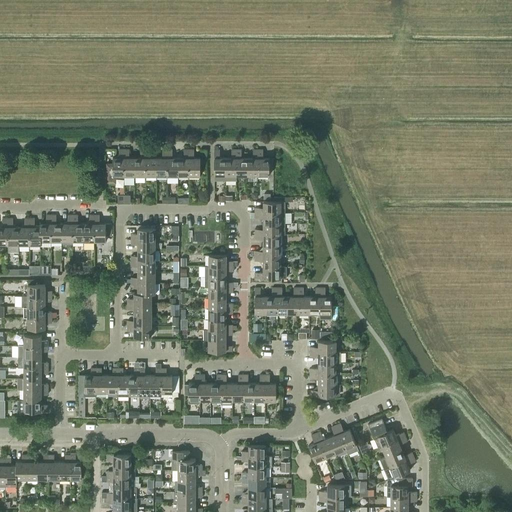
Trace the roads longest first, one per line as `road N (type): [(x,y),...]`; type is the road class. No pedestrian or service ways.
road 1 (residential): [(116,355),(121,218),(220,207),(244,213)]
road 2 (residential): [(427,511),(425,467),(397,396),(300,433)]
road 3 (residential): [(244,365),(244,213)]
road 4 (track): [(511,459),(457,397),(402,407)]
road 5 (residential): [(218,442),(200,433),(95,433)]
